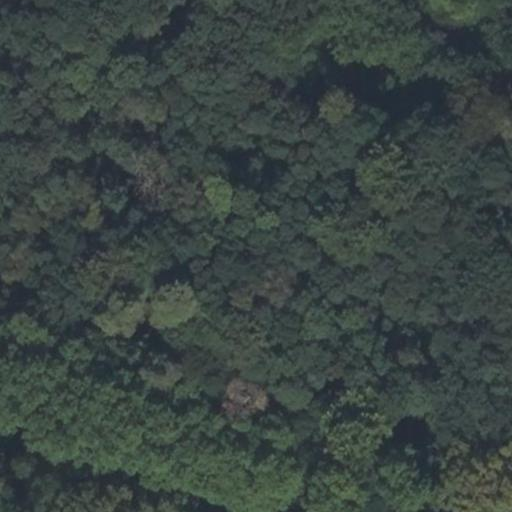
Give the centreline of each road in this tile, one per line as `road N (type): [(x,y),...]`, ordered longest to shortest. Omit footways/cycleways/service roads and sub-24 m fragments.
road 1 (unknown): [(0,14),(146,43),(511,142)]
road 2 (track): [(0,429),(268,511)]
